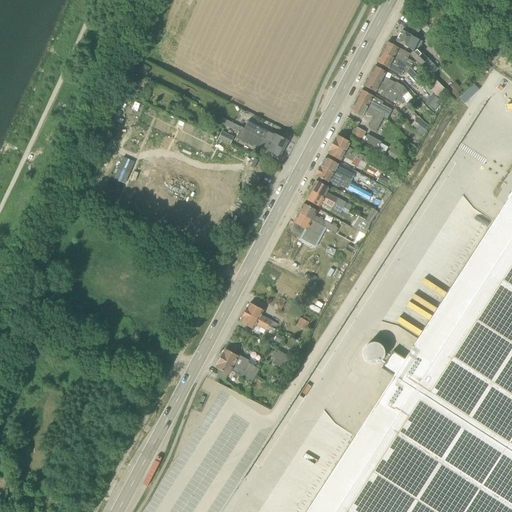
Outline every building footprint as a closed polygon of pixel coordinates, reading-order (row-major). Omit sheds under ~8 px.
[(437,67),(424,55),(416,48),(420,41),(414,38),(401,31),(396,41),(414,51),(409,55),(430,75),(437,67)] [(401,49),(396,47),(387,42),(382,52),(411,68),(413,63),(404,58),(404,57),(398,54),(401,49)] [(376,62),(385,67),(402,76),(404,71),(413,80),(417,76),(411,68),(382,52),(376,62)] [(143,65),(138,74),(145,77),(150,68),(143,65)] [(386,72),(383,71),(374,66),(369,76),(390,88),(398,93),(402,97),(407,92),(403,87),(396,82),(395,83),(383,77),(386,72)] [(381,96),(393,102),(393,101),(402,105),(404,101),(401,98),(402,97),(398,93),(390,88),(369,76),(363,86),(375,93),(378,89),(383,91),(381,96)] [(146,81),(138,77),(134,85),(131,91),(138,94),(141,88),(143,89),(147,81),(146,81)] [(430,90),(438,98),(444,92),(440,88),(442,87),(435,80),(433,82),(435,84),(430,90)] [(462,90),(454,82),(447,89),(455,97),(462,90)] [(473,83),(459,98),(465,103),(479,89),(473,83)] [(374,97),(370,95),(361,90),(356,100),(384,116),(384,117),(387,120),(392,110),(381,104),(380,106),(371,102),(374,97)] [(434,111),(441,102),(435,97),(428,106),(434,111)] [(368,128),(376,132),(384,117),(384,116),(356,100),(351,110),(363,117),(365,113),(374,117),(368,128)] [(192,114),(184,111),(181,116),(189,120),(192,114)] [(227,126),(233,129),(235,125),(229,122),(222,118),(220,123),(227,126)] [(417,128),(423,122),(419,118),(413,124),(417,128)] [(288,141),(280,136),(274,133),(273,134),(248,121),(243,129),(284,150),(288,141)] [(263,150),(270,154),(279,159),(284,150),(243,129),(240,127),(237,132),(240,133),(237,138),(249,144),(254,146),(263,150)] [(365,133),(356,128),(351,137),(360,142),(365,133)] [(222,131),(218,138),(218,139),(230,145),(234,137),(222,131)] [(381,142),(367,135),(363,143),(378,150),(381,142)] [(350,143),(346,140),(337,136),(332,145),(367,164),(369,159),(348,147),(350,143)] [(327,154),(336,159),(341,162),(344,157),(352,162),(351,164),(356,167),(357,166),(364,169),(367,164),(332,145),(327,154)] [(391,147),(386,156),(394,161),(399,152),(391,147)] [(339,165),(334,162),(325,158),(320,167),(351,183),(354,176),(338,167),(339,165)] [(315,176),(324,181),(338,188),(339,185),(348,189),(351,183),(320,167),(315,176)] [(389,173),(395,177),(399,170),(394,167),(389,173)] [(367,186),(371,180),(360,173),(356,179),(367,186)] [(384,185),(388,187),(391,181),(384,177),(382,180),(385,182),(384,185)] [(328,188),(324,186),(316,181),(311,191),(341,207),(343,202),(326,193),(328,188)] [(306,200),(314,205),(318,207),(320,202),(332,208),(331,211),(339,216),(343,208),(341,207),(311,191),(306,200)] [(511,511),(511,193),(405,359),(392,351),(381,369),(394,377),(306,511),(511,511)] [(316,211),(312,209),(303,204),(298,213),(324,227),(336,234),(338,229),(325,222),(325,221),(314,215),(316,211)] [(365,220),(370,223),(371,221),(378,213),(378,212),(373,209),(365,220)] [(293,223),(302,228),(306,230),(301,238),(314,245),(324,227),(298,213),(293,223)] [(368,227),(370,223),(359,217),(352,228),(359,232),(364,235),(367,230),(368,227)] [(250,303),(250,304),(244,314),(275,331),(276,330),(275,329),(278,324),(261,315),(263,312),(250,303)] [(253,331),(256,326),(266,331),(261,340),(267,343),(271,337),(271,338),(275,331),(244,314),(239,323),(253,331)] [(297,325),(305,330),(309,323),(302,319),(301,318),(297,325)] [(274,341),(282,345),(286,338),(285,338),(286,336),(279,332),(278,334),(277,334),(274,341)] [(238,356),(225,349),(220,359),(254,379),(255,379),(259,371),(247,364),(245,367),(235,362),(238,356)] [(284,364),(288,356),(279,351),(278,353),(274,351),(271,357),(284,364)] [(219,370),(217,375),(225,380),(230,371),(235,374),(234,375),(251,384),(254,379),(220,359),(215,368),(219,370)] [(284,381),(277,378),(273,386),(280,389),(284,381)] [(346,434),(332,426),(335,422),(326,417),(328,414),(324,412),(318,423),(344,438),(346,434)]
